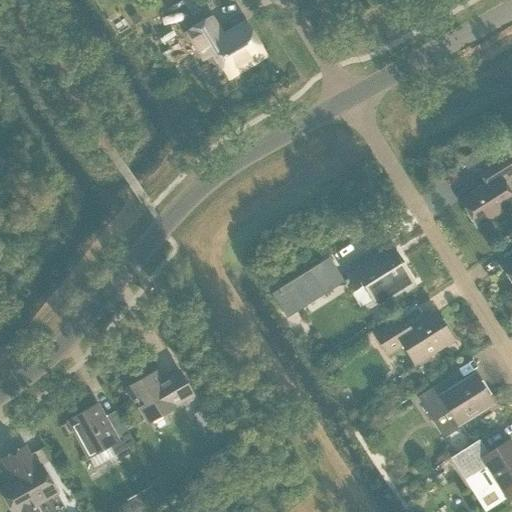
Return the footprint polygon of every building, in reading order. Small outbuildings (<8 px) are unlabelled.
[(228,76),(264,54),(245,24),(223,38),(211,18),(187,32),(204,59),(214,52),(228,76)] [(511,194),(503,180),(511,174),(511,160),(508,154),(479,171),(487,184),(461,200),(468,212),(467,214),(471,221),(474,222),(477,226),(511,203),(511,194)] [(378,303),(412,282),(401,264),(403,262),(399,255),(396,257),(389,244),(344,272),(352,286),(364,279),(378,303)] [(511,261),(502,267),(511,282),(511,261)] [(311,272),(284,288),(298,310),(324,294),(311,272)] [(415,363),(452,340),(435,313),(409,329),(402,317),(374,334),(387,354),(403,344),(415,363)] [(174,406),(193,395),(180,372),(167,379),(168,381),(161,385),(155,373),(128,388),(134,398),(132,399),(134,403),(136,402),(148,422),(174,407),(174,406)] [(458,424),(491,403),(474,376),(459,385),(453,375),(417,397),(432,421),(449,410),(458,424)] [(114,455),(135,444),(116,410),(103,417),(97,405),(69,421),(89,456),(108,445),(114,455)] [(203,410),(194,415),(202,428),(211,423),(203,410)] [(477,479),(481,487),(482,488),(483,489),(484,490),(485,491),(487,491),(490,491),(491,491),(492,490),(499,486),(506,497),(511,492),(511,441),(510,439),(488,454),(479,440),(452,457),(465,478),(477,479)] [(0,460),(12,482),(0,488),(0,489),(12,511),(37,511),(34,506),(57,493),(41,465),(36,468),(24,447),(0,460)]
